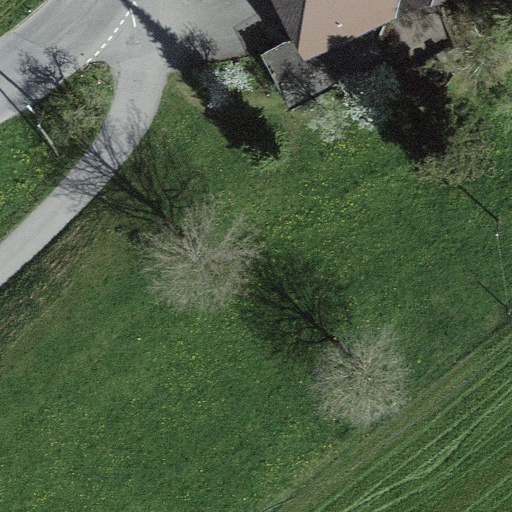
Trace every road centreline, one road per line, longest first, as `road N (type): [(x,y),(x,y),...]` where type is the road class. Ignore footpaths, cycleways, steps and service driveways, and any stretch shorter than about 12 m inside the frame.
road 1 (residential): [(106,0),(141,74),(139,105),(120,140),(0,261)]
road 2 (tertiary): [(94,0),(0,77)]
